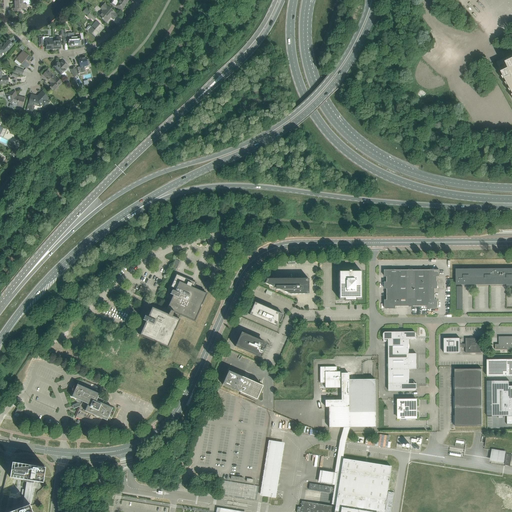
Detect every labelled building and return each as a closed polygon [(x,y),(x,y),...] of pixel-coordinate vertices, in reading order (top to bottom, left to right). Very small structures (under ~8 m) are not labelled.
[(114,0),(115,0),(112,4),(122,10),(128,0),(114,0)] [(16,1),(15,1),(15,5),(14,5),(14,11),(20,11),(20,9),(27,9),(27,4),(26,1),(16,1)] [(114,20),(117,15),(114,13),(115,12),(107,6),(104,4),(100,8),(103,10),(99,16),(106,22),(111,17),(114,20)] [(91,12),(88,16),(91,19),(93,21),(96,17),(91,12)] [(89,31),(95,36),(100,31),(103,28),(97,22),(91,27),(90,26),(88,26),(86,29),(88,32),(89,31)] [(66,34),(65,34),(65,40),(68,40),(68,41),(69,47),(75,46),(74,36),(74,33),(68,33),(66,34)] [(80,36),(74,36),(75,46),(81,46),(81,39),(83,39),(83,33),(80,33),(80,36)] [(45,37),(39,37),(39,45),(43,45),(43,43),(46,43),(46,49),(54,49),(53,40),(49,41),(49,38),(45,38),(45,37)] [(0,46),(0,54),(2,55),(2,53),(5,53),(8,49),(8,50),(13,44),(9,41),(4,46),(3,48),(2,48),(2,47),(0,46)] [(31,59),(23,52),(17,59),(27,68),(29,65),(27,63),(31,59)] [(77,67),(79,74),(84,72),(85,72),(84,67),(88,66),(88,65),(89,65),(90,63),(89,59),(86,60),(86,57),(78,59),(80,67),(77,67)] [(501,72),(511,92),(511,59),(506,62),(506,63),(508,69),(501,72)] [(58,62),(53,68),(59,74),(63,71),(64,72),(66,70),(69,66),(63,60),(60,64),(58,62)] [(1,69),(0,69),(0,84),(2,84),(8,83),(8,77),(2,78),(1,78),(1,74),(1,69)] [(48,70),(43,75),(52,83),(50,85),(53,89),(57,85),(58,86),(62,82),(57,78),(56,79),(48,70)] [(15,91),(6,94),(8,98),(9,98),(10,103),(17,105),(18,105),(18,104),(22,105),(24,98),(17,96),(15,91)] [(47,99),(48,98),(42,92),(37,97),(31,95),(29,103),(29,104),(28,104),(27,109),(27,110),(32,111),(34,104),(40,106),(42,104),(45,106),(49,102),(47,99)] [(16,147),(10,153),(14,157),(20,151),(16,147)] [(511,270),(508,270),(508,269),(470,270),(470,268),(470,269),(464,268),(463,267),(463,270),(457,270),(457,284),(457,283),(466,283),(466,284),(507,284),(506,287),(507,287),(507,285),(511,284),(511,270)] [(356,301),(356,299),(362,299),(361,271),(352,271),(352,270),(349,270),(349,271),(339,271),(339,299),(345,299),(345,301),(356,301)] [(385,270),(385,274),(385,277),(387,277),(387,280),(412,280),(412,270),(385,270)] [(412,280),(437,280),(437,276),(439,276),(439,274),(439,270),(412,270),(412,280)] [(170,301),(167,309),(170,311),(180,315),(192,321),(195,322),(201,307),(200,307),(202,304),(202,305),(207,294),(207,293),(194,288),(196,284),(196,283),(176,274),(170,287),(174,289),(173,290),(172,290),(172,291),(170,294),(173,295),(170,301)] [(265,283),(275,288),(275,290),(280,289),(290,294),(309,294),(309,292),(309,278),(267,279),(265,283)] [(387,289),(387,296),(412,296),(412,280),(387,280),(387,282),(385,282),(385,289),(387,289)] [(412,296),(435,296),(435,288),(437,288),(437,282),(437,280),(412,280),(412,296)] [(412,306),(412,296),(387,296),(387,300),(385,300),(385,302),(385,309),(395,308),(395,307),(412,306)] [(437,300),(435,300),(435,296),(412,296),(412,306),(427,306),(427,308),(437,308),(437,303),(437,302),(437,300)] [(278,326),(278,321),(279,321),(280,322),(283,315),(280,313),(278,312),(254,302),(249,314),(278,327),(278,326)] [(143,327),(139,335),(140,335),(154,342),(167,347),(168,348),(174,333),(173,333),(174,330),(175,331),(180,319),(179,319),(178,319),(180,315),(170,311),(170,312),(169,313),(168,314),(152,307),(150,310),(147,317),(146,316),(145,316),(145,317),(143,320),(146,321),(143,327)] [(260,357),(265,346),(262,345),(263,341),(241,332),(235,346),(260,357)] [(409,369),(416,369),(416,354),(409,354),(409,339),(414,339),(414,337),(415,337),(415,336),(416,336),(416,335),(416,334),(416,333),(415,332),(414,332),(386,332),(385,332),(384,333),(384,334),(383,334),(383,335),(383,339),(384,339),(384,342),(388,342),(389,391),(414,391),(415,391),(415,390),(416,390),(416,389),(417,389),(417,388),(417,387),(416,387),(416,386),(415,386),(414,385),(414,384),(414,383),(409,384),(409,369)] [(500,344),(495,344),(495,350),(511,349),(511,337),(500,338),(500,344)] [(463,347),(463,344),(460,344),(460,338),(444,338),(444,353),(460,353),(460,347),(463,347)] [(466,344),(463,344),(463,347),(466,347),(466,353),(482,353),(482,338),(466,338),(466,344)] [(511,359),(487,359),(487,376),(511,376),(511,359)] [(341,374),(341,372),(337,372),(336,367),(320,367),(320,383),(325,383),(325,388),(341,388),(341,400),(326,400),(326,407),(329,407),(329,427),(376,427),(375,379),(349,380),(349,374),(341,374)] [(455,388),(456,388),(482,388),(482,369),(455,369),(455,370),(456,370),(456,378),(455,378),(455,388)] [(263,386),(249,379),(228,370),(228,372),(227,372),(222,384),(257,400),(257,399),(263,386)] [(509,381),(487,381),(487,416),(499,416),(499,418),(503,418),(503,416),(507,416),(507,425),(511,424),(511,385),(509,386),(509,381)] [(82,403),(80,404),(80,405),(79,406),(79,407),(80,408),(78,412),(76,417),(92,424),(98,426),(102,418),(107,420),(109,417),(113,408),(112,407),(112,408),(96,401),(99,394),(100,392),(100,391),(100,392),(98,391),(79,382),(77,384),(72,397),(83,401),(82,403)] [(482,407),(482,388),(456,388),(457,397),(455,397),(455,407),(457,407),(482,407)] [(398,418),(416,418),(417,418),(417,411),(415,411),(415,407),(417,407),(417,400),(398,400),(398,418)] [(482,426),(482,407),(457,407),(457,416),(455,416),(455,426),(482,426)] [(389,441),(389,435),(379,434),(378,441),(376,440),(375,446),(390,448),(391,442),(389,441)] [(285,442),(269,440),(260,495),(276,498),(285,442)] [(491,461),(505,462),(506,450),(492,449),(491,461)] [(32,511),(31,506),(30,505),(30,504),(33,481),(43,482),(43,481),(44,476),(46,467),(20,463),(21,458),(11,457),(10,461),(9,467),(0,502),(0,511),(32,511)] [(236,511),(235,511),(234,511),(233,511),(221,510),(220,511),(383,511),(391,466),(343,458),(338,486),(337,492),(333,491),(334,487),(310,483),(309,489),(333,493),(333,494),(337,494),(335,507),(302,501),(301,507),(298,507),(296,511),(236,511)]
